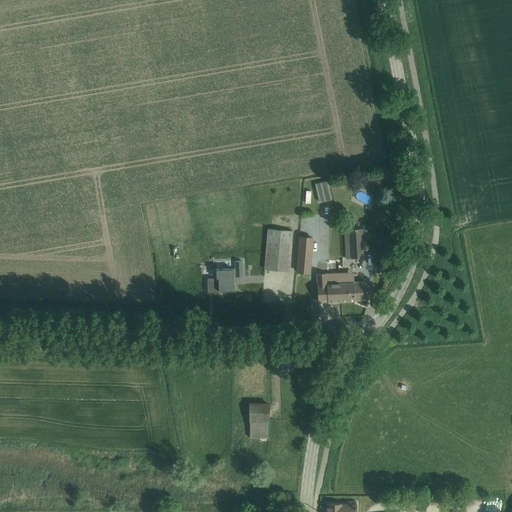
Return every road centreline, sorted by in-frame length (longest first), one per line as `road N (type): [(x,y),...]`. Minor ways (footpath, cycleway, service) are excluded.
road 1 (unclassified): [(0,328),(370,333)]
road 2 (tertiary): [(370,333),(408,269),(419,210),(383,0)]
road 3 (tertiary): [(302,511),(315,434),(334,386),(370,333)]
